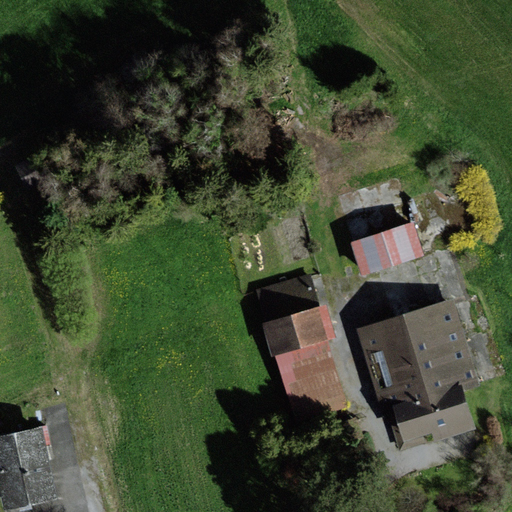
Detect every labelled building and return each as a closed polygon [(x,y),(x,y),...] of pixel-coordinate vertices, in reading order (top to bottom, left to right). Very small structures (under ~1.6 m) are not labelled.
[(354,243),(364,272),(420,254),(410,225),(354,243)] [(450,302),(359,330),(392,438),(397,437),(401,447),(471,426),(458,385),(475,380),(450,302)] [(265,325),(275,355),(277,354),(325,339),(332,337),(323,307),(265,325)] [(344,403),(325,339),(277,354),(296,418),(344,403)] [(0,438),(0,472),(8,508),(55,497),(40,429),(0,438)]
